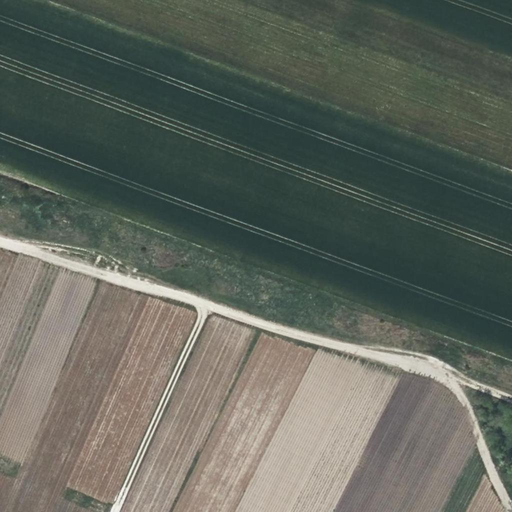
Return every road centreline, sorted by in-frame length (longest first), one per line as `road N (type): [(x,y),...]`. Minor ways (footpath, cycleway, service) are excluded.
road 1 (track): [(511,494),(452,379),(0,242)]
road 2 (track): [(112,511),(205,303)]
road 3 (track): [(399,362),(324,511)]
